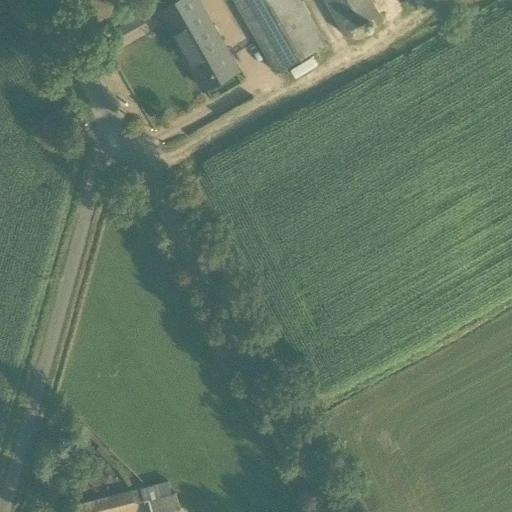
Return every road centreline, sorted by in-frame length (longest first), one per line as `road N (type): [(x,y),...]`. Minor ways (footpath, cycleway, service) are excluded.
road 1 (unclassified): [(332,511),(114,127)]
road 2 (unclassified): [(114,127),(4,511)]
road 3 (track): [(456,0),(142,170)]
road 4 (unclassified): [(114,127),(37,0)]
